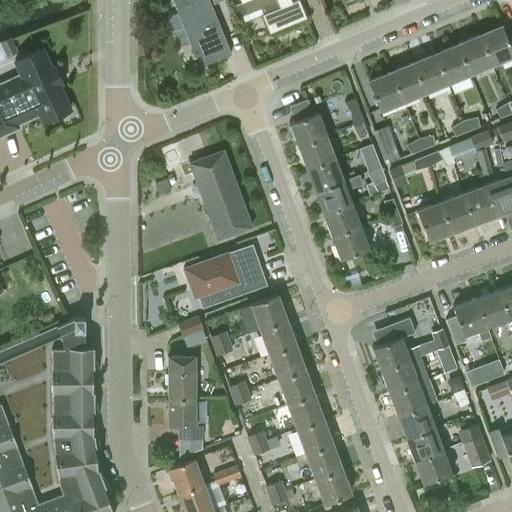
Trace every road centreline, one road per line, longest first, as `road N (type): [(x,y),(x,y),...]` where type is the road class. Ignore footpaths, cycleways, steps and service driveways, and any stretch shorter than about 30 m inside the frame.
road 1 (residential): [(143,511),(120,444),(116,146)]
road 2 (residential): [(329,316),(240,91)]
road 3 (residential): [(240,91),(457,0)]
road 4 (residential): [(401,511),(329,316)]
road 5 (residential): [(329,316),(511,246)]
road 6 (residential): [(116,146),(117,0)]
road 7 (residential): [(116,146),(240,91)]
road 8 (residential): [(116,146),(0,197)]
